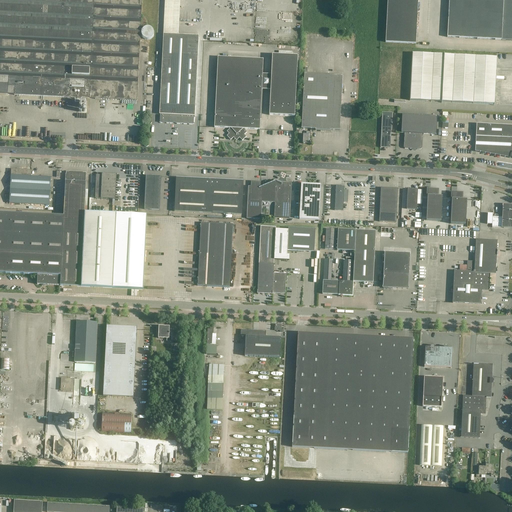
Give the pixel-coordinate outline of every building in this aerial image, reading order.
[(0,0),(0,94),(112,100),(117,100),(120,101),(137,101),(138,90),(140,43),(142,0),(0,0)] [(178,35),(179,0),(164,0),(161,90),(160,115),(160,123),(194,125),(194,117),(195,117),(197,90),(199,36),(178,35)] [(387,0),(385,42),(415,44),(417,0),(387,0)] [(511,0),(448,0),(447,37),(511,40),(511,0)] [(141,33),(141,34),(141,35),(142,36),(142,37),(143,37),(143,38),(144,38),(144,39),(145,39),(146,40),(147,40),(148,40),(149,40),(150,39),(151,39),(151,38),(152,38),(152,37),(153,37),(153,36),(154,35),(154,34),(154,33),(154,32),(153,32),(153,31),(153,30),(152,30),(152,29),(151,29),(151,28),(150,28),(149,27),(148,27),(147,27),(146,27),(145,28),(144,28),(144,29),(143,29),(143,30),(142,30),(142,31),(142,32),(141,32),(141,33)] [(442,102),(494,105),(497,58),(496,58),(444,55),(444,54),(444,55),(412,53),(410,100),(441,102),(441,103),(442,103),(442,102)] [(272,55),(269,115),(294,117),(297,56),(272,55)] [(218,57),(214,128),(229,128),(229,130),(227,132),(229,134),(227,136),(230,140),(234,137),(235,138),(238,138),(239,137),(242,141),(246,137),(244,135),(247,133),(245,130),(245,129),(259,130),(260,130),(260,129),(263,60),(218,57)] [(315,129),(315,131),(330,131),(330,130),(340,131),(342,75),(304,73),(301,129),(315,129)] [(382,112),(381,127),(380,148),(386,148),(386,147),(387,147),(387,148),(390,148),(392,113),(382,112)] [(437,117),(402,115),(401,133),(404,133),(403,148),(405,149),(420,150),(422,149),(422,134),(436,135),(437,117)] [(480,152),(511,158),(511,125),(476,124),(475,152),(480,152)] [(31,170),(11,169),(9,203),(50,205),(51,177),(31,176),(31,170)] [(65,182),(64,216),(0,212),(0,273),(38,275),(37,285),(42,285),(43,286),(45,286),(45,285),(59,286),(59,285),(60,285),(60,286),(143,290),(147,216),(84,213),(86,173),(66,172),(65,182)] [(95,199),(112,199),(115,200),(117,175),(102,174),(102,175),(96,175),(95,199)] [(161,177),(146,176),(144,209),(159,210),(161,177)] [(243,186),(243,181),(176,178),(176,183),(174,211),(242,215),(243,186)] [(271,183),(270,202),(275,203),(274,217),(289,218),(291,183),(291,184),(291,183),(280,183),(276,180),(271,183)] [(261,219),(262,202),(270,202),(271,183),(261,187),(261,182),(251,181),(251,186),(248,186),(247,218),(261,219)] [(301,184),(299,219),(319,220),(321,185),(301,184)] [(336,186),(334,211),(343,211),(344,187),(341,187),(340,187),(339,187),(339,186),(336,186)] [(398,189),(381,188),(379,222),(396,223),(398,189)] [(418,190),(408,189),(407,209),(417,210),(418,190)] [(426,221),(441,221),(442,196),(437,196),(437,191),(427,190),(426,221)] [(452,194),(450,224),(465,225),(467,200),(461,199),(462,194),(452,194)] [(511,202),(503,202),(503,210),(503,213),(501,213),(501,226),(511,226),(511,202)] [(493,212),(487,212),(487,214),(487,224),(492,225),(492,228),(501,228),(501,226),(501,213),(498,216),(492,216),(493,212)] [(201,223),(198,286),(230,287),(233,225),(201,223)] [(287,274),(282,274),(273,274),(274,259),(289,260),(289,255),(287,255),(287,251),(314,252),(315,230),(288,228),(288,230),(276,229),(276,227),(261,227),(257,294),(272,294),(272,293),(285,294),(285,282),(286,282),(287,274)] [(326,229),(325,249),(335,250),(336,230),(326,229)] [(373,282),(373,281),(375,232),(338,230),(337,251),(354,252),(354,261),(344,261),(343,281),(353,282),(363,283),(363,284),(364,285),(366,285),(367,284),(367,283),(373,283),(373,282)] [(452,303),(481,305),(482,290),(489,291),(490,273),(495,274),(496,242),(483,241),(483,240),(476,240),(474,262),(467,261),(467,272),(454,271),(452,302),(452,303)] [(383,273),(383,288),(408,289),(410,254),(384,253),(383,273)] [(352,296),(353,282),(343,281),(343,282),(339,282),(330,281),(331,260),(324,260),(323,281),(322,292),(322,294),(339,295),(339,296),(340,296),(340,297),(342,297),(343,296),(352,296)] [(97,323),(77,322),(75,363),(95,364),(97,323)] [(121,343),(122,327),(106,326),(106,342),(121,343)] [(166,339),(166,340),(166,342),(171,342),(172,340),(172,336),(169,336),(169,334),(170,334),(170,332),(169,332),(169,326),(159,326),(158,338),(166,339)] [(137,328),(122,327),(121,343),(106,342),(103,396),(133,398),(136,340),(137,328)] [(280,338),(265,337),(266,331),(241,330),(241,336),(246,336),(245,356),(279,358),(280,338)] [(408,453),(413,339),(297,333),(292,447),(408,453)] [(430,346),(430,347),(425,347),(425,351),(424,367),(451,369),(452,352),(453,348),(448,348),(448,347),(447,346),(444,346),(443,347),(443,348),(434,347),(434,346),(431,346),(430,346)] [(1,370),(6,370),(9,370),(9,359),(2,359),(1,370)] [(209,365),(207,410),(222,411),(224,365),(209,365)] [(486,397),(490,397),(491,384),(492,384),(492,383),(493,380),(492,379),(491,379),(492,366),(473,365),(472,396),(463,396),(462,410),(461,438),(479,439),(480,414),(485,415),(486,397)] [(424,377),(422,407),(441,408),(443,378),(424,377)] [(61,379),(60,391),(71,391),(72,379),(61,379)] [(117,423),(117,414),(102,413),(102,432),(116,432),(117,423)] [(117,423),(131,424),(132,414),(117,414),(117,423)] [(117,423),(116,432),(131,433),(131,424),(117,423)] [(421,426),(419,466),(441,466),(443,427),(421,426)] [(169,463),(174,463),(176,443),(173,443),(173,441),(169,441),(168,451),(167,451),(167,458),(169,458),(169,463)] [(485,463),(485,465),(485,476),(485,477),(485,473),(491,474),(491,476),(494,476),(494,471),(492,471),(492,465),(488,465),(489,463),(485,463)] [(479,475),(485,476),(485,465),(483,465),(482,467),(479,467),(478,472),(476,472),(476,477),(479,478),(479,475)] [(41,511),(42,502),(35,502),(14,500),(13,511),(41,511)] [(47,503),(46,511),(109,511),(109,507),(47,503)]
